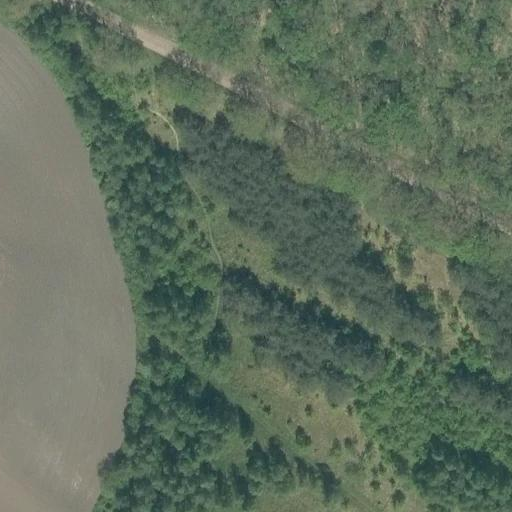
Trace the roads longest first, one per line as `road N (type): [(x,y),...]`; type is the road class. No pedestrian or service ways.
road 1 (track): [(511,232),(56,0)]
road 2 (track): [(373,511),(155,341)]
